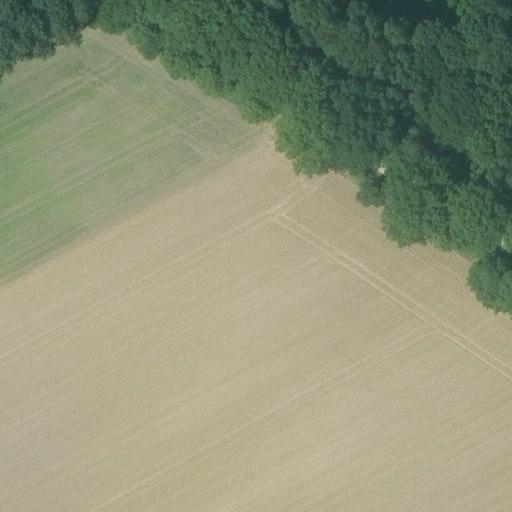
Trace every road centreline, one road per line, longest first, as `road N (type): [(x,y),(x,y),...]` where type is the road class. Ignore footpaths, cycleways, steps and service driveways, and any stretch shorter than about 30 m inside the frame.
road 1 (track): [(125,0),(511,254)]
road 2 (track): [(336,19),(474,108)]
